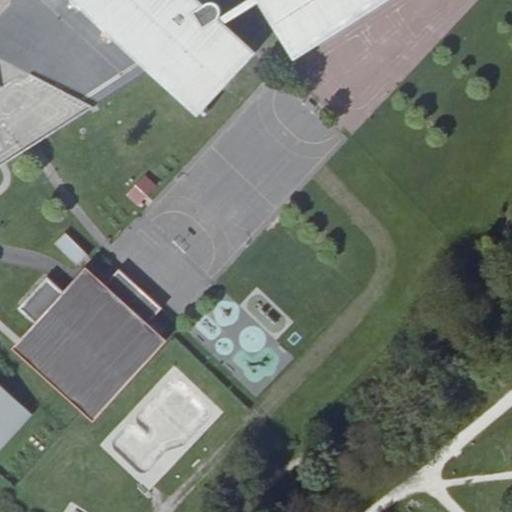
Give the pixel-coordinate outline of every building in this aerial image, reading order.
[(222,22),(257,1),(257,0),(241,0),(222,13),(146,62),(85,101),(0,155),(0,164),(152,68),(222,22)] [(193,0),(82,0),(146,62),(222,13),(215,0),(211,0),(201,8),(193,0)] [(291,56),(379,0),(257,0),(257,1),(291,56)] [(255,51),(222,22),(152,68),(200,112),(255,51)] [(0,57),(0,155),(85,101),(0,57)] [(142,173),(127,197),(145,207),(159,183),(142,173)] [(77,264),(88,252),(65,231),(54,243),(77,264)] [(38,321),(15,346),(92,420),(162,345),(85,270),(66,290),(41,267),(13,297),(38,321)] [(0,452),(32,418),(36,413),(5,384),(0,389),(0,388),(0,452)]
